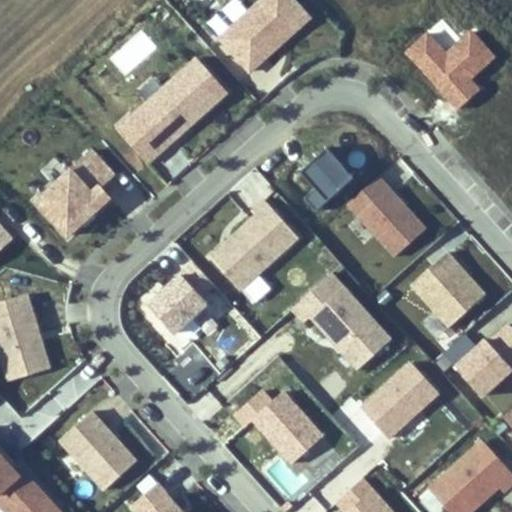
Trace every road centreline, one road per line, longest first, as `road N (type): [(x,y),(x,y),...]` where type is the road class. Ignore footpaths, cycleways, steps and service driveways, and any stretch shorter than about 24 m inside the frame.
road 1 (residential): [(318,102),(114,274),(107,314),(134,372),(261,511)]
road 2 (residential): [(511,258),(365,101),(343,95),(318,102)]
